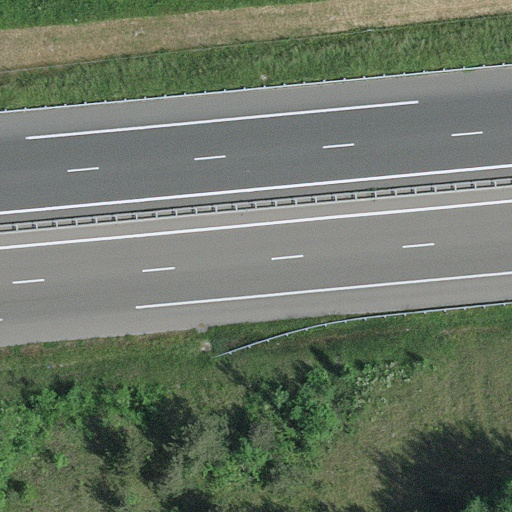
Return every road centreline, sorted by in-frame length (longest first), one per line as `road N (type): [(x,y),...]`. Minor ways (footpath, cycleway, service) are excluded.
road 1 (motorway): [(0,290),(511,242)]
road 2 (motorway): [(511,127),(0,174)]
